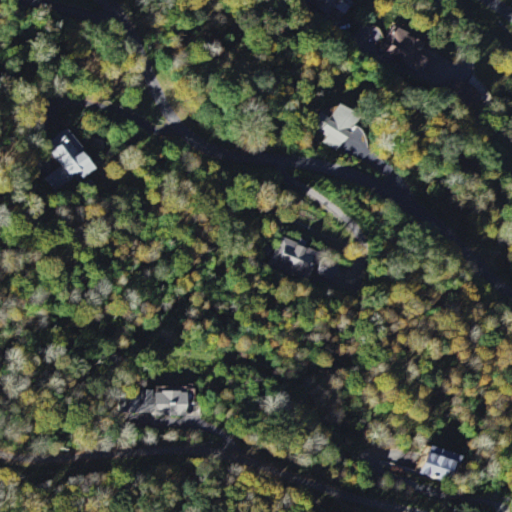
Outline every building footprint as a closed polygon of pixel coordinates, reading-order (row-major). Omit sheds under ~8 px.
[(304,0),(330,22),(345,4),(340,0),(304,0)] [(415,69),(427,41),(391,25),(379,52),(397,60),(396,61),(415,69)] [(326,117),(313,113),(309,126),(325,131),(321,144),(336,148),(346,118),(328,112),(326,117)] [(54,191),(72,176),(74,179),(87,168),(57,132),(50,138),(53,142),(44,150),(57,167),(43,178),(54,191)] [(306,281),(312,265),(304,262),(309,251),(278,238),(267,265),(306,281)] [(330,280),(336,263),(321,258),(315,274),(330,280)] [(180,414),(180,391),(133,391),(133,396),(114,396),(114,414),(180,414)] [(416,473),(451,482),(458,455),(423,446),(416,473)]
